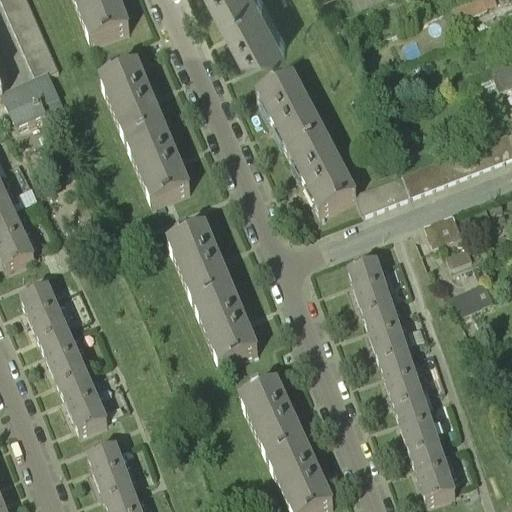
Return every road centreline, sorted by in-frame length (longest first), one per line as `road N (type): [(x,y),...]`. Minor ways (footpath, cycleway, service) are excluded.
road 1 (residential): [(284,272),(164,0)]
road 2 (residential): [(375,511),(284,272)]
road 3 (residential): [(284,272),(511,182)]
road 4 (residential): [(53,511),(0,374)]
